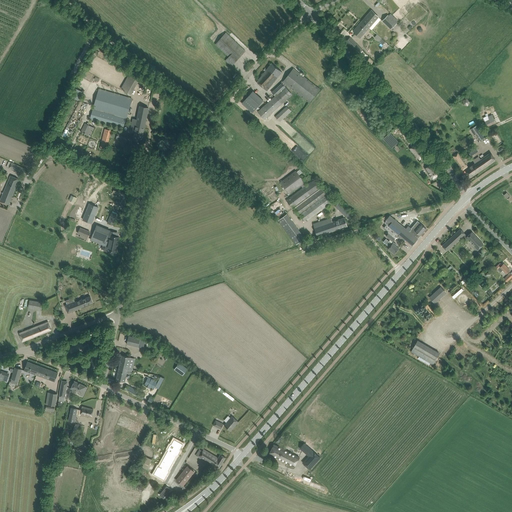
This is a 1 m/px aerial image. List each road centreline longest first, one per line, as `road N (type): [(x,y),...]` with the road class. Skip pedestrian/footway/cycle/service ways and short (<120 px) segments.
road 1 (secondary): [(245,453),(463,200)]
road 2 (tertiary): [(463,200),(433,150),(309,14)]
road 3 (unclassified): [(117,313),(144,187),(212,116)]
road 4 (unclassified): [(245,453),(103,386)]
road 5 (unclassified): [(212,116),(309,14)]
